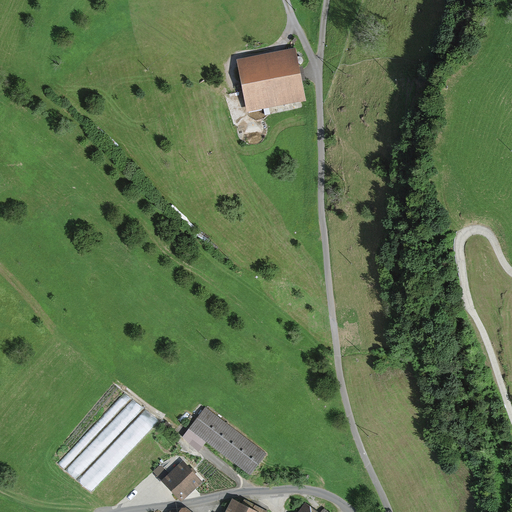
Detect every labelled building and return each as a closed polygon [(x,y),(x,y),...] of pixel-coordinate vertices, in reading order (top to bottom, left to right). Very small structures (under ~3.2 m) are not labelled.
[(295,53),(245,63),(253,105),(303,95),(295,53)] [(126,393),(59,463),(91,494),(158,424),(126,393)] [(269,452),(210,409),(192,432),(209,445),(214,439),(256,470),(269,452)] [(184,463),(165,482),(183,499),(201,480),(184,463)] [(234,504),(229,511),(262,511),(246,503),(243,509),(234,504)]
